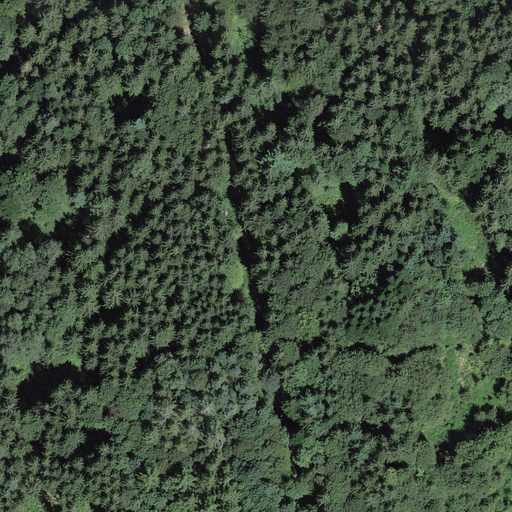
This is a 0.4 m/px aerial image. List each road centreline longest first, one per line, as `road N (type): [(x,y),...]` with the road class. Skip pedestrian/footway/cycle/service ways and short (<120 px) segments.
road 1 (track): [(306,511),(191,0)]
road 2 (track): [(0,80),(123,0)]
